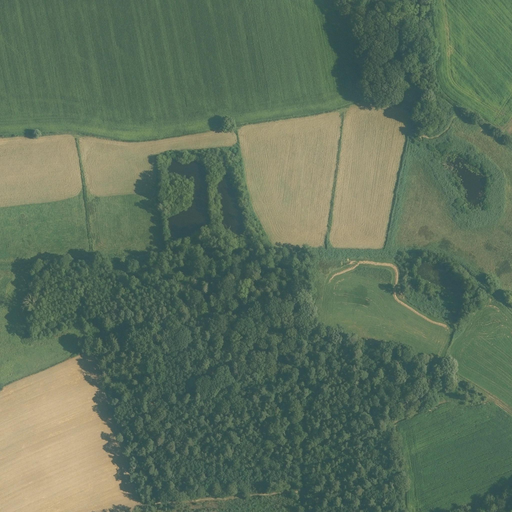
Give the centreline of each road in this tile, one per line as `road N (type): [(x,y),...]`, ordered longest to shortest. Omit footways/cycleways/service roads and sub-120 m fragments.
road 1 (track): [(301,493),(301,407),(311,403),(392,395),(450,373),(511,412)]
road 2 (track): [(142,511),(148,503),(301,493),(301,511)]
